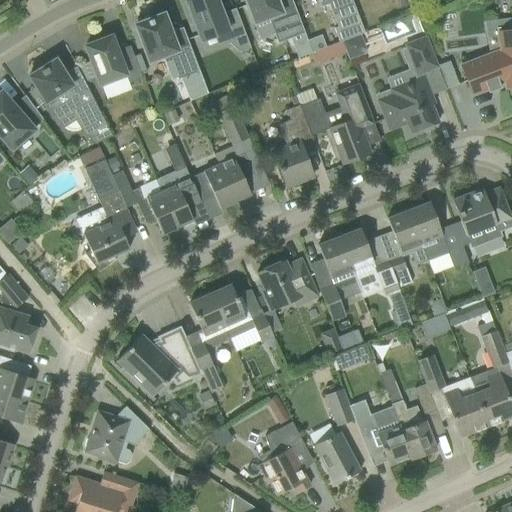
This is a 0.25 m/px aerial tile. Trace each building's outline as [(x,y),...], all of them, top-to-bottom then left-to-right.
[(200,42),(218,35),(238,53),(249,49),(234,9),(221,14),(215,0),(191,0),(185,3),(200,42)] [(243,0),(253,25),(267,19),(277,44),(304,34),(293,7),(280,12),(275,9),(277,4),(275,0),(243,0)] [(327,4),(332,18),(354,10),(350,0),(317,0),(320,7),(327,4)] [(148,17),(135,22),(136,24),(133,25),(148,63),(162,57),(164,63),(169,61),(176,81),(198,72),(186,40),(174,44),(163,14),(149,19),(148,17)] [(511,30),(497,33),(499,51),(460,67),(471,96),(486,90),(487,93),(498,88),(497,86),(504,83),(505,89),(511,87),(511,30)] [(366,53),(359,35),(341,43),(348,61),(366,53)] [(320,36),(306,41),(311,53),(325,48),(320,36)] [(120,62),(110,37),(99,41),(98,37),(86,42),(88,46),(84,47),(99,86),(124,76),(128,84),(141,79),(133,57),(120,62)] [(404,46),(416,76),(436,68),(425,38),(404,46)] [(311,53),(306,41),(292,46),(297,59),(311,53)] [(55,118),(56,117),(71,107),(84,128),(91,124),(96,135),(90,138),(94,144),(111,137),(76,67),(74,68),(75,69),(64,74),(55,60),(41,68),(39,66),(29,72),(31,75),(27,77),(44,104),(45,103),(55,118)] [(434,104),(431,96),(424,77),(421,78),(390,90),(392,95),(377,101),(388,131),(406,124),(410,134),(418,131),(419,133),(430,128),(429,126),(437,123),(431,105),(434,104)] [(0,92),(0,138),(10,150),(33,130),(32,129),(41,121),(25,98),(13,108),(0,93),(0,92)] [(317,100),(299,107),(304,119),(310,136),(328,130),(342,166),(370,155),(360,129),(373,124),(361,92),(347,98),(335,102),(338,109),(322,115),(317,100)] [(304,119),(299,107),(298,105),(285,110),(289,121),(277,125),(285,147),(272,153),(278,169),(285,188),(312,177),(299,143),(311,138),(310,136),(304,119)] [(218,113),(232,144),(250,138),(235,106),(218,113)] [(173,110),(162,115),(167,126),(177,121),(173,110)] [(165,148),(175,171),(184,167),(174,145),(165,148)] [(242,154),(217,165),(234,202),(249,195),(242,180),(252,175),(244,157),(242,154)] [(114,158),(104,162),(109,172),(118,168),(114,158)] [(123,239),(136,233),(128,215),(124,206),(124,207),(111,176),(109,172),(104,162),(104,161),(83,170),(97,201),(107,223),(82,235),(89,251),(84,255),(85,257),(97,273),(115,260),(112,257),(128,250),(123,239)] [(27,165),(18,173),(28,185),(37,177),(27,165)] [(234,202),(217,165),(192,177),(194,180),(202,198),(212,194),(219,209),(234,202)] [(256,188),(268,185),(263,166),(251,170),(256,188)] [(111,176),(124,207),(124,206),(134,202),(144,224),(154,220),(161,235),(176,228),(160,192),(155,181),(130,192),(121,172),(111,176)] [(185,181),(160,192),(176,228),(192,221),(185,206),(195,201),(186,183),(185,181)] [(499,232),(511,227),(511,225),(510,219),(498,188),(483,194),(481,189),(451,201),(459,222),(452,225),(458,239),(461,247),(468,245),(470,249),(501,237),(499,232)] [(447,251),(438,230),(428,203),(407,211),(426,260),(427,259),(447,251)] [(426,260),(407,211),(386,219),(393,238),(400,257),(401,257),(410,254),(413,260),(419,264),(427,261),(427,259),(426,260)] [(11,222),(0,231),(0,235),(9,246),(22,235),(11,222)] [(397,288),(387,262),(374,267),(359,229),(338,238),(357,288),(377,280),(381,290),(386,292),(397,288)] [(357,288),(338,238),(317,246),(322,261),(312,265),(321,287),(318,289),(330,322),(344,316),(337,298),(358,290),(357,288)] [(387,262),(397,288),(410,283),(404,269),(405,268),(401,257),(400,257),(387,262)] [(259,290),(267,308),(269,312),(298,299),(300,304),(316,296),(300,260),(286,267),(283,261),(256,273),(262,288),(259,290)] [(488,266),(475,269),(481,296),(494,293),(488,266)] [(0,345),(8,348),(27,354),(30,345),(32,345),(36,334),(33,333),(35,329),(24,326),(27,317),(11,312),(13,307),(15,309),(26,299),(7,276),(0,281),(0,291),(1,292),(0,294),(0,345)] [(208,295),(229,339),(253,328),(260,343),(272,337),(262,315),(259,310),(244,317),(229,285),(208,295)] [(397,288),(386,292),(392,308),(403,304),(397,288)] [(229,339),(208,295),(188,304),(202,336),(186,343),(189,348),(200,374),(209,394),(221,388),(204,350),(229,339)] [(481,302),(444,316),(449,328),(486,313),(481,302)] [(443,314),(435,317),(441,332),(448,329),(443,314)] [(200,374),(189,348),(186,343),(179,327),(156,337),(158,342),(150,346),(140,336),(115,362),(151,396),(169,378),(176,385),(200,374)] [(341,350),(333,330),(319,335),(327,355),(341,350)] [(480,337),(492,369),(507,363),(503,354),(495,331),(480,337)] [(511,350),(503,354),(507,363),(511,377),(511,350)] [(332,358),(338,371),(354,365),(349,352),(332,358)] [(425,385),(429,393),(440,389),(451,420),(459,438),(487,427),(474,394),(467,378),(443,387),(431,356),(416,361),(425,385)] [(0,394),(26,402),(33,380),(0,369),(0,394)] [(390,402),(402,397),(392,369),(380,373),(390,402)] [(287,372),(276,377),(281,387),(291,382),(287,372)] [(488,388),(474,394),(487,427),(511,417),(511,410),(507,398),(498,373),(485,378),(488,388)] [(435,411),(429,393),(425,385),(413,389),(423,415),(435,411)] [(324,396),(336,427),(353,421),(341,390),(324,396)] [(207,393),(198,397),(204,410),(213,406),(207,393)] [(26,402),(0,394),(0,418),(19,424),(26,402)] [(275,397),(266,401),(274,416),(282,411),(275,397)] [(390,405),(393,411),(399,427),(410,457),(409,457),(411,461),(434,452),(427,433),(423,422),(422,422),(416,406),(405,410),(401,401),(390,405)] [(128,451),(120,448),(122,442),(133,446),(148,430),(124,407),(114,417),(96,412),(83,453),(123,465),(128,463),(130,455),(128,451)] [(410,457),(399,427),(393,411),(370,420),(367,411),(352,417),(361,441),(376,436),(387,465),(409,457),(410,457)] [(257,466),(267,484),(270,482),(277,495),(292,487),(296,493),(309,486),(287,446),(299,439),(291,423),(261,438),(271,458),(257,466)] [(359,471),(338,432),(312,446),(333,485),(359,471)] [(0,465),(1,465),(1,466),(0,466),(6,468),(13,445),(0,441),(0,465)] [(200,450),(209,456),(215,447),(206,441),(200,450)] [(126,511),(127,511),(130,502),(136,483),(102,472),(98,486),(75,479),(70,493),(79,496),(73,511),(126,511)] [(176,477),(171,492),(183,495),(188,480),(176,477)] [(258,511),(232,495),(230,511),(258,511)] [(503,511),(511,511),(511,503),(502,509),(503,511)]
